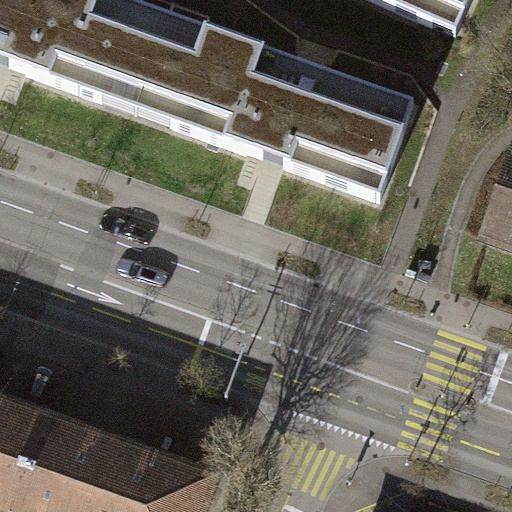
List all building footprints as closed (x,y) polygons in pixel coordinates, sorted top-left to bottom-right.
[(0,0),(0,67),(137,117),(172,22),(110,0),(0,0)] [(368,0),(456,39),(473,0),(368,0)] [(415,111),(172,22),(137,117),(380,206),(415,111)] [(511,152),(481,242),(511,253),(511,152)] [(0,511),(10,511),(42,423),(0,407),(0,511)] [(200,511),(211,483),(42,423),(10,511),(200,511)]
